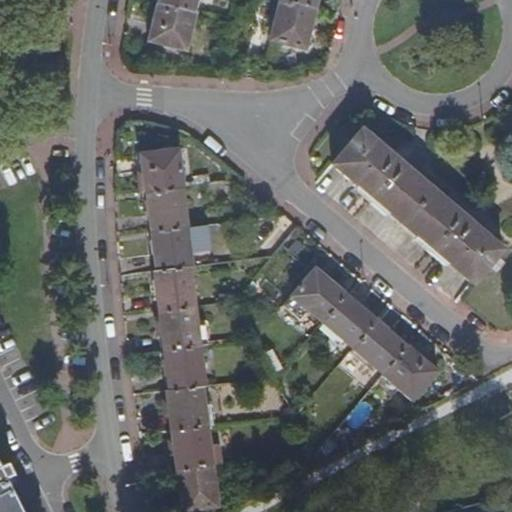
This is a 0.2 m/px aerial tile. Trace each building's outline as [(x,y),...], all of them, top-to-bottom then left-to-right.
[(196,0),(159,0),(159,5),(193,13),(196,0)] [(279,0),(279,1),(313,9),(315,0),(279,0)] [(303,47),(313,9),(279,1),(269,40),(303,47)] [(159,5),(157,5),(148,42),(185,51),(195,14),(193,13),(159,5)] [(504,250),(365,130),(334,165),(473,285),(504,250)] [(139,155),(143,194),(144,194),(179,189),(182,189),(177,151),(139,155)] [(144,194),(149,234),(184,229),(179,189),(144,194)] [(184,229),(149,234),(153,274),(187,269),(189,269),(184,229)] [(153,274),(152,274),(156,313),(191,308),(187,269),(153,274)] [(320,323),(343,297),(313,270),(281,306),(298,320),(306,311),(320,323)] [(351,349),(373,323),(343,297),(320,323),(351,349)] [(156,313),(161,352),(196,347),(206,346),(204,327),(193,328),(191,308),(156,313)] [(367,363),(381,376),(404,350),(373,323),(351,349),(347,353),(363,367),(367,363)] [(161,352),(165,393),(200,389),(201,388),(196,347),(161,352)] [(381,376),(380,377),(409,402),(434,373),(405,348),(404,350),(381,376)] [(165,393),(170,433),(205,429),(200,389),(165,393)] [(170,433),(175,474),(209,469),(205,429),(170,433)] [(209,469),(175,474),(178,511),(194,511),(214,509),(209,469)] [(18,511),(0,475),(0,511),(18,511)]
